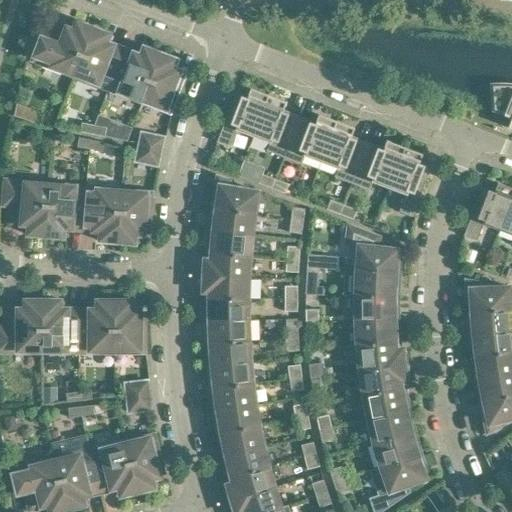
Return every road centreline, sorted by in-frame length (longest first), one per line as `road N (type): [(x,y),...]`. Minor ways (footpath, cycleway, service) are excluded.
road 1 (residential): [(485,511),(465,478),(444,394),(437,265),(443,203),(470,135)]
road 2 (residential): [(511,16),(258,7),(226,42)]
road 3 (residential): [(470,135),(226,42)]
road 4 (residential): [(202,511),(180,414),(169,269)]
road 5 (residential): [(169,269),(190,160),(226,42)]
road 6 (residential): [(169,269),(7,265)]
